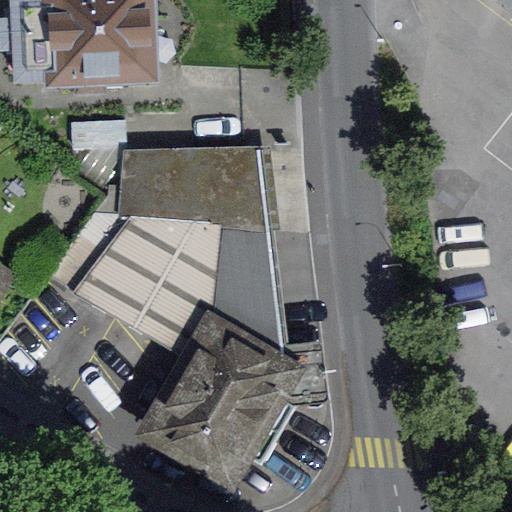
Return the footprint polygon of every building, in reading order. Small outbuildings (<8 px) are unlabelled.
[(14,0),(15,22),(3,22),(3,45),(16,45),(18,79),(149,74),(146,28),(156,20),(155,0),(14,0)] [(511,0),(494,0),(511,13),(511,0)] [(107,196),(93,215),(267,230),(259,151),(127,154),(124,188),(108,188),(107,196)] [(47,276),(193,360),(211,329),(286,373),(267,230),(93,215),(47,276)] [(193,360),(153,430),(228,473),(241,451),(261,462),(294,406),(274,395),(286,373),(211,329),(193,360)]
